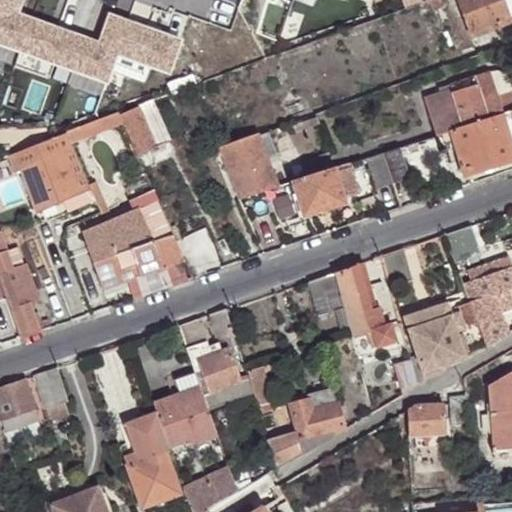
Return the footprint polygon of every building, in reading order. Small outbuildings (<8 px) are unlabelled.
[(0,0),(0,45),(105,84),(116,55),(168,73),(180,41),(128,22),(127,24),(109,18),(99,44),(17,14),(22,0),(0,0)] [(458,0),(472,37),(493,28),(497,38),(511,32),(511,29),(509,20),(501,0),(502,0),(458,0)] [(511,18),(511,0),(502,0),(501,0),(509,20),(511,18)] [(491,74),(448,87),(449,93),(421,101),(433,137),(451,132),(511,112),(511,99),(510,92),(511,91),(511,82),(510,80),(507,78),(503,76),(499,75),(495,74),(491,74)] [(139,107),(157,145),(170,139),(152,100),(139,105),(139,107)] [(138,153),(157,145),(139,107),(120,114),(138,153)] [(511,142),(511,112),(451,132),(465,175),(511,160),(511,150),(510,143),(511,142)] [(89,187),(65,132),(54,136),(79,191),(89,187)] [(239,198),(278,186),(257,133),(219,147),(239,198)] [(54,136),(2,156),(10,174),(17,171),(36,211),(79,191),(54,136)] [(381,154),(392,183),(408,178),(399,148),(381,154)] [(374,189),(392,183),(381,154),(364,159),(374,189)] [(316,174),(331,169),(327,157),(312,162),(316,174)] [(334,169),(331,169),(316,174),(292,181),(303,216),(344,202),(334,169)] [(94,198),(89,187),(79,191),(36,211),(41,222),(94,198)] [(132,264),(137,277),(185,260),(176,237),(153,245),(141,212),(83,232),(100,281),(121,273),(120,269),(132,264)] [(463,228),(444,235),(454,262),(474,255),(463,228)] [(0,271),(13,267),(0,230),(0,271)] [(208,273),(222,267),(213,240),(198,245),(208,273)] [(403,248),(381,256),(389,286),(412,280),(403,248)] [(470,281),(462,284),(468,300),(471,309),(486,347),(502,338),(492,312),(511,305),(511,265),(509,256),(467,271),(470,281)] [(374,304),(363,262),(357,264),(368,306),(374,304)] [(0,271),(0,275),(22,336),(41,329),(32,302),(39,300),(24,263),(13,267),(0,271)] [(103,289),(137,277),(132,264),(120,269),(121,273),(100,281),(103,289)] [(333,272),(343,307),(350,333),(371,327),(375,341),(393,337),(390,321),(383,322),(378,303),(374,304),(368,306),(357,264),(333,272)] [(317,313),(343,307),(333,272),(308,281),(317,313)] [(64,294),(40,302),(49,325),(72,317),(64,294)] [(416,380),(418,387),(425,383),(424,378),(441,373),(443,372),(442,367),(463,361),(465,359),(456,329),(463,327),(460,316),(453,318),(452,316),(471,309),(468,300),(406,321),(422,377),(416,380)] [(234,337),(226,309),(210,315),(218,342),(234,337)] [(217,343),(188,353),(192,363),(198,360),(209,393),(241,381),(229,348),(220,352),(217,343)] [(416,380),(409,355),(391,360),(399,391),(418,387),(416,380)] [(273,402),(262,366),(247,371),(258,407),(273,402)] [(68,412),(55,368),(34,375),(47,419),(68,412)] [(156,412),(168,444),(171,451),(187,445),(185,439),(206,432),(215,429),(195,371),(174,379),(179,395),(153,404),(156,412)] [(488,384),(492,452),(511,450),(511,374),(510,375),(506,375),(499,378),(488,384)] [(34,409),(24,378),(0,386),(0,414),(2,419),(34,409)] [(265,439),(274,470),(343,430),(332,388),(306,395),(308,401),(289,406),(295,431),(265,439)] [(468,425),(466,395),(449,397),(451,426),(468,425)] [(375,405),(378,410),(384,407),(381,401),(375,405)] [(415,406),(406,412),(408,435),(444,434),(443,405),(415,406)] [(34,409),(2,419),(5,430),(38,420),(34,409)] [(163,446),(168,444),(156,412),(114,427),(143,506),(181,493),(163,446)] [(223,449),(215,429),(206,432),(213,452),(223,449)] [(192,511),(202,511),(206,510),(238,492),(229,467),(211,476),(217,488),(189,502),(192,511)] [(211,476),(185,489),(189,502),(217,488),(211,476)] [(98,486),(75,494),(79,504),(102,495),(98,486)] [(79,504),(75,494),(51,503),(54,511),(108,511),(102,495),(79,504)]
